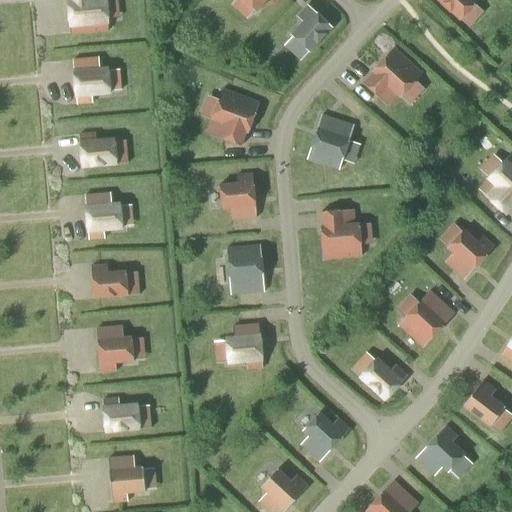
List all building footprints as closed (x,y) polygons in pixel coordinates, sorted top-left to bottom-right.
[(67,0),(69,30),(71,30),(72,35),(108,32),(108,26),(110,26),(108,0),(67,0)] [(278,0),(242,0),(257,13),(268,0),(270,0),(275,4),(278,0)] [(434,0),(460,22),(477,3),(473,0),(434,0)] [(309,54),(332,29),(307,6),(297,18),(303,23),(291,37),(309,54)] [(394,49),(363,85),(387,106),(396,96),(400,99),(423,74),(394,49)] [(74,60),(77,105),(93,104),(92,97),(111,96),(109,68),(100,68),(99,58),(74,60)] [(248,136),(259,102),(222,90),(212,121),(211,122),(207,136),(241,148),(246,135),(248,136)] [(322,116),(307,161),(339,171),(353,127),(322,116)] [(80,137),(81,171),(117,169),(116,139),(96,140),(96,136),(80,137)] [(511,211),(511,155),(479,190),(485,195),(483,197),(506,218),(511,211)] [(256,219),(252,176),(236,177),(237,184),(220,185),(222,211),(230,210),(231,221),(256,219)] [(86,197),(89,241),(105,239),(105,233),(123,232),(121,203),(112,204),(111,195),(86,197)] [(320,214),(324,262),(362,259),(359,224),(354,224),(353,211),(320,214)] [(464,280),(494,247),(483,237),(477,243),(464,231),(447,249),(453,255),(446,263),(464,280)] [(228,250),(231,296),(264,294),(261,248),(228,250)] [(94,300),(128,297),(126,272),(108,274),(107,267),(91,268),(94,300)] [(422,349),(455,314),(432,292),(399,327),(422,349)] [(225,337),(227,367),(247,365),(248,370),(262,369),(262,364),(264,363),(262,334),(259,334),(259,325),(234,327),(235,337),(225,337)] [(97,329),(101,373),(116,372),(116,365),(134,363),(132,338),(123,339),(122,327),(97,329)] [(511,340),(501,356),(511,363),(511,340)] [(377,358),(358,379),(369,389),(370,388),(377,395),(377,396),(384,402),(408,376),(396,365),(391,371),(377,358)] [(462,408),(489,428),(505,407),(491,396),(495,391),(482,381),(462,408)] [(106,433),(139,431),(138,406),(119,407),(119,399),(104,400),(106,433)] [(319,463),(350,429),(339,419),(333,425),(319,412),(301,432),(308,438),(301,446),(319,463)] [(446,426),(415,459),(434,476),(442,468),(448,474),(466,455),(452,442),(458,437),(446,426)] [(109,460),(112,503),(128,501),(127,494),(145,493),(143,469),(135,470),(134,458),(109,460)] [(269,511),(284,511),(308,487),(296,476),(291,482),(278,470),(261,488),(267,494),(259,502),(269,511)] [(394,481),(365,511),(411,511),(418,504),(394,481)]
